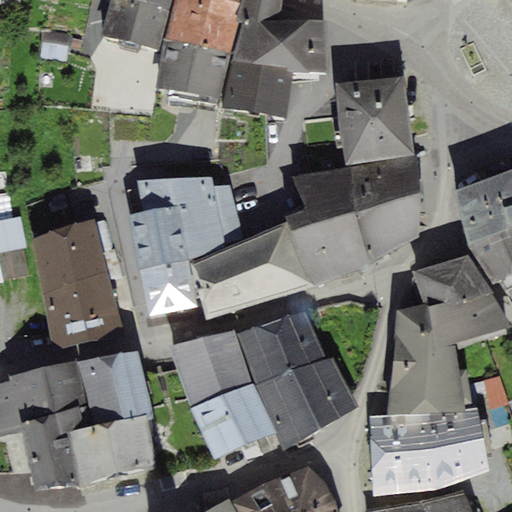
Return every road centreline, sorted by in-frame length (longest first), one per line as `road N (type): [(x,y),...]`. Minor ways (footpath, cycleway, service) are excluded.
road 1 (residential): [(0,368),(357,285),(380,269)]
road 2 (residential): [(347,427),(292,458),(116,503),(43,510),(0,504)]
road 3 (residential): [(432,234),(428,74),(443,59)]
road 4 (residential): [(380,269),(387,306),(381,367),(347,427)]
